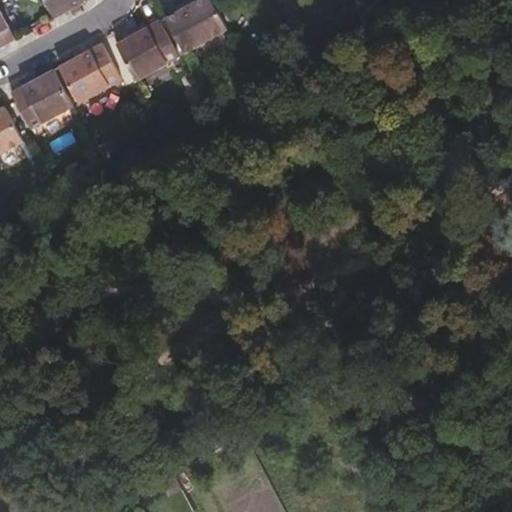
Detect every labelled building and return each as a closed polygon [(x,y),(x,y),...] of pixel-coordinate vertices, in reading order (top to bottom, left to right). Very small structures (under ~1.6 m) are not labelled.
[(46,0),(56,18),(88,0),(46,0)] [(203,0),(165,20),(185,56),(228,32),(210,0),(203,0)] [(0,48),(15,40),(0,11),(0,48)] [(118,47),(137,81),(179,58),(159,24),(118,47)] [(102,45),(60,68),(80,105),(123,82),(102,45)] [(75,108),(55,71),(11,95),(31,131),(75,108)] [(5,110),(0,112),(0,157),(24,144),(5,110)] [(0,506),(1,509),(12,504),(5,490),(0,493),(0,506)]
